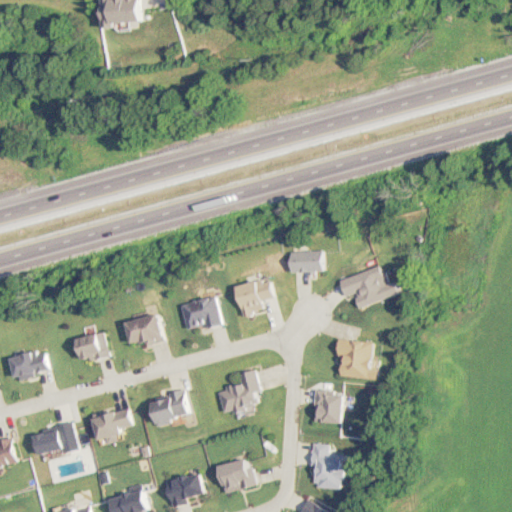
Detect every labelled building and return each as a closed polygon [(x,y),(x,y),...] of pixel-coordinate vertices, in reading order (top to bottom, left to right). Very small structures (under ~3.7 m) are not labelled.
[(105,0),(107,27),(119,27),(119,22),(145,21),(144,0),(105,0)] [(296,271),(327,271),(327,250),(295,251),(296,271)] [(364,307),(403,293),(398,281),(389,284),(383,265),(344,279),(350,296),(359,293),(364,307)] [(278,297),(273,278),(240,286),(247,315),(268,310),(265,300),(278,297)] [(185,304),(191,328),(211,323),(212,328),(226,325),(219,296),(185,304)] [(168,337),(161,313),(129,322),(136,346),(168,337)] [(113,356),(106,331),(79,338),(85,359),(100,355),(101,359),(113,356)] [(377,340),(344,339),(343,355),(347,356),(346,376),(382,377),(382,368),(376,368),(377,340)] [(49,350),(16,356),(19,380),(38,377),(37,372),(52,370),(49,350)] [(228,412),(238,410),(238,413),(251,410),(250,406),(263,403),(260,391),(264,391),(259,369),(244,373),(246,383),(230,387),(230,390),(224,391),(228,412)] [(173,392),(174,396),(156,400),(160,422),(194,415),(189,388),(173,392)] [(347,422),(349,394),(339,394),(339,390),(320,389),(319,421),(347,422)] [(96,415),(102,439),(111,437),(112,443),(122,440),(120,431),(137,426),(132,406),(96,415)] [(83,449),(76,422),(37,432),(43,454),(65,448),(66,453),(83,449)] [(0,441),(0,467),(22,461),(15,438),(0,441)] [(346,453),(333,453),(333,443),(317,443),(316,466),(320,466),(319,487),(347,488),(348,469),(345,469),(346,453)] [(261,485),(257,467),(252,469),(249,458),(222,465),(229,492),(261,485)] [(209,493),(204,472),(171,480),(177,507),(192,503),(191,498),(209,493)] [(117,511),(148,511),(153,511),(147,489),(114,498),(117,511)] [(335,511),(312,500),(305,511),(335,511)]
